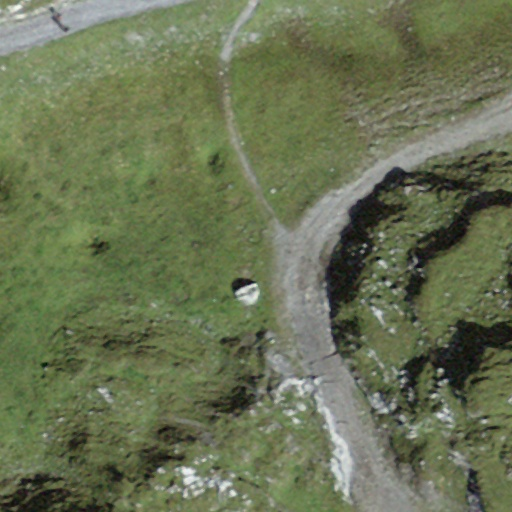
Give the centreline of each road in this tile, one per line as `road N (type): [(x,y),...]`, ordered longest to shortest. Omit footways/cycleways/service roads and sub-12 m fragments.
road 1 (track): [(384,484),(338,413),(306,308),(307,259),(324,224),(360,184),(511,107)]
road 2 (track): [(127,0),(0,39)]
